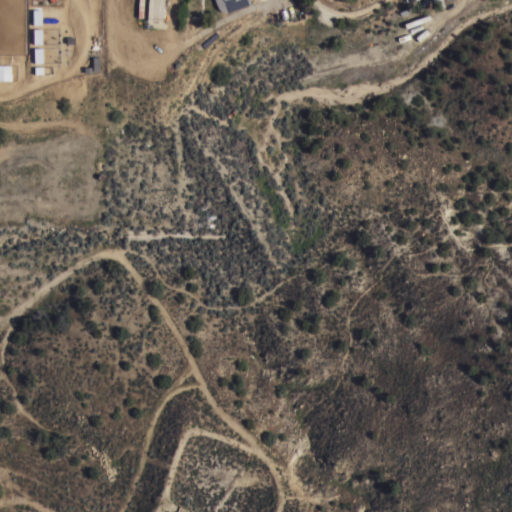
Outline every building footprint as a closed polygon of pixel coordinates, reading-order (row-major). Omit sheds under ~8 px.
[(163,0),(161,20),(146,19),(147,0),(163,0)] [(247,0),(249,3),(227,11),(225,11),(221,10),(219,9),(217,7),(216,4),(214,0),(247,0)] [(442,0),(444,6),(434,9),(431,0),(442,0)] [(31,9),(31,25),(40,24),(40,9),(31,9)] [(10,65),(0,64),(0,80),(10,80),(10,65)]
